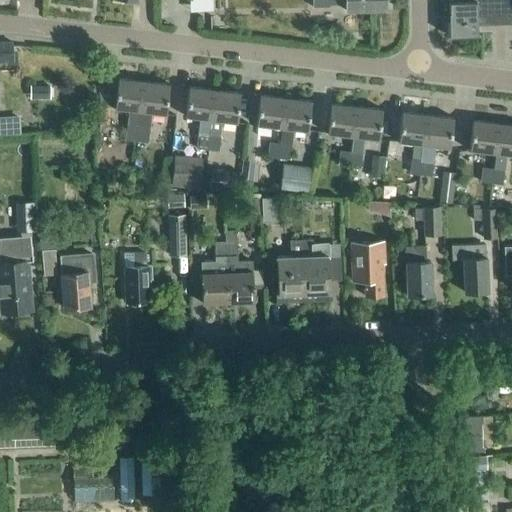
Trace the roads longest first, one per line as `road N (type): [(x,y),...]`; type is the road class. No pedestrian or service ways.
road 1 (residential): [(418,72),(0,28)]
road 2 (residential): [(0,385),(192,348),(416,336)]
road 3 (residential): [(423,511),(416,336)]
